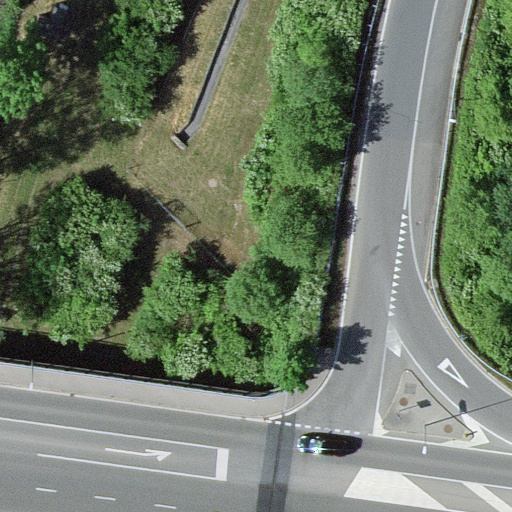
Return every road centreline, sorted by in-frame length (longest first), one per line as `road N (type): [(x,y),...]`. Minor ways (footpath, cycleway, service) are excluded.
road 1 (secondary): [(0,433),(276,472)]
road 2 (motorway): [(276,472),(327,434),(348,405),(376,251)]
road 3 (motorway): [(376,251),(413,0)]
road 4 (secondary): [(276,472),(511,504)]
road 5 (motorway): [(511,420),(431,346),(376,251)]
